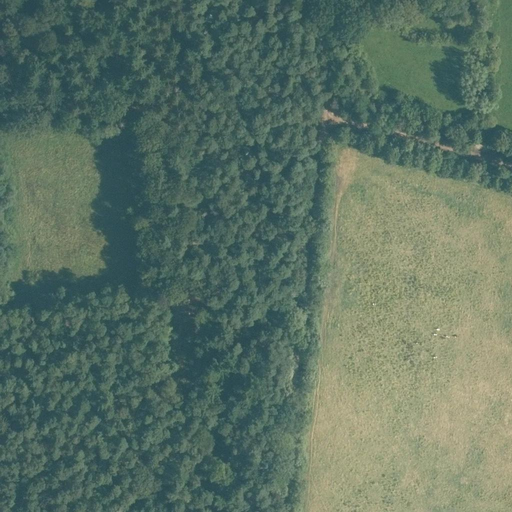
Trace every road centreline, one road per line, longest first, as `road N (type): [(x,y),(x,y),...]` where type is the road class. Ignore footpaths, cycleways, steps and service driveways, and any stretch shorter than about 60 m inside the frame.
road 1 (track): [(282,511),(326,113),(311,0)]
road 2 (track): [(511,166),(326,113)]
